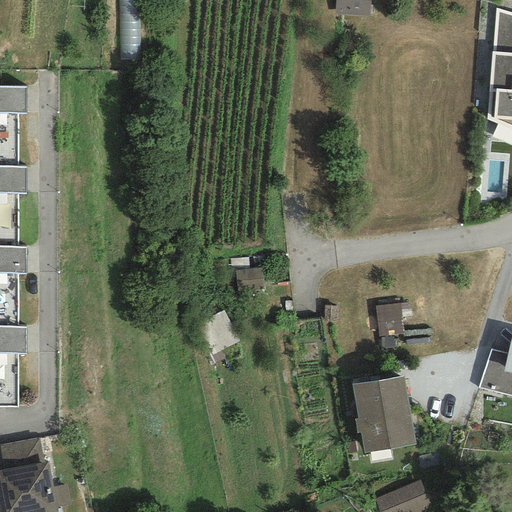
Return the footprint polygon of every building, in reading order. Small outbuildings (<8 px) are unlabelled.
[(369,0),(335,0),(334,14),(368,17),(369,0)] [(511,53),(511,13),(494,9),(491,52),(511,53)] [(511,53),(491,52),(486,119),(511,130),(511,53)] [(26,86),(0,85),(0,114),(26,114),(26,86)] [(26,167),(0,166),(0,194),(25,195),(26,167)] [(26,247),(0,246),(0,273),(26,274),(26,247)] [(261,268),(235,270),(236,291),(263,289),(261,268)] [(401,318),(411,316),(409,302),(399,304),(401,318)] [(401,318),(399,304),(375,307),(378,337),(403,334),(401,318)] [(337,322),(338,307),(324,306),(323,322),(337,322)] [(26,326),(0,326),(0,354),(26,354),(26,326)] [(511,336),(507,354),(503,372),(511,374),(511,336)] [(381,349),(394,348),(393,337),(380,338),(381,349)] [(511,396),(511,374),(503,372),(507,354),(490,350),(478,388),(511,396)] [(403,376),(351,385),(357,419),(360,433),(363,453),(415,444),(403,376)] [(0,453),(3,470),(0,470),(0,511),(56,511),(56,508),(52,488),(47,463),(43,464),(38,438),(0,444),(0,453)] [(356,452),(354,442),(344,444),(346,454),(356,452)] [(419,481),(374,499),(378,511),(421,511),(430,508),(419,481)] [(56,508),(70,505),(66,485),(52,488),(56,508)]
